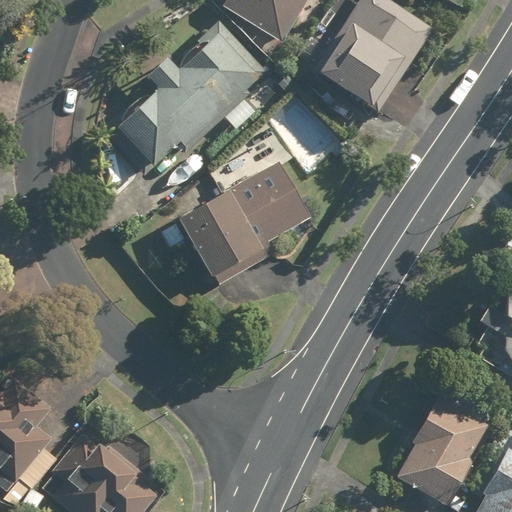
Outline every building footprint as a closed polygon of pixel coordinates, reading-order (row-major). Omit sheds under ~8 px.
[(225,0),(220,10),(277,45),(305,0),(225,0)] [(432,28),(387,0),(357,0),(308,79),(364,114),(397,61),(408,68),(432,28)] [(264,77),(216,23),(168,66),(162,60),(140,79),(146,86),(104,124),(155,182),(177,163),(171,157),(219,115),(234,131),(252,114),(239,99),(264,77)] [(304,223),(272,167),(156,234),(165,250),(181,241),(204,280),(304,223)] [(509,382),(511,381),(511,292),(511,293),(502,287),(478,321),(486,327),(473,345),(480,350),(475,359),(509,382)] [(55,402),(14,369),(1,384),(0,382),(0,479),(8,487),(3,494),(17,500),(30,483),(32,485),(59,454),(45,443),(53,433),(39,421),(55,402)] [(482,432),(434,404),(389,482),(437,510),(482,432)] [(99,439),(86,428),(52,469),(56,471),(45,484),(78,511),(145,511),(162,492),(148,480),(153,474),(111,440),(108,444),(101,437),(99,439)] [(511,511),(511,455),(503,451),(472,510),(475,511),(511,511)]
